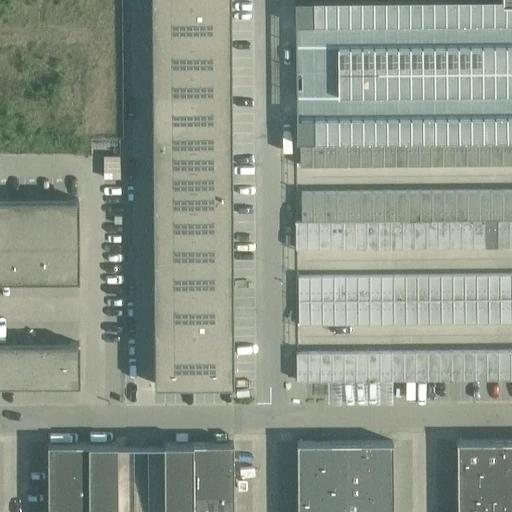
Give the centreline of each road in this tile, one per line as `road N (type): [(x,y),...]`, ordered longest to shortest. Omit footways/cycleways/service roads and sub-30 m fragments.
road 1 (unclassified): [(96,420),(511,415)]
road 2 (unclassified): [(96,420),(91,168),(0,168)]
